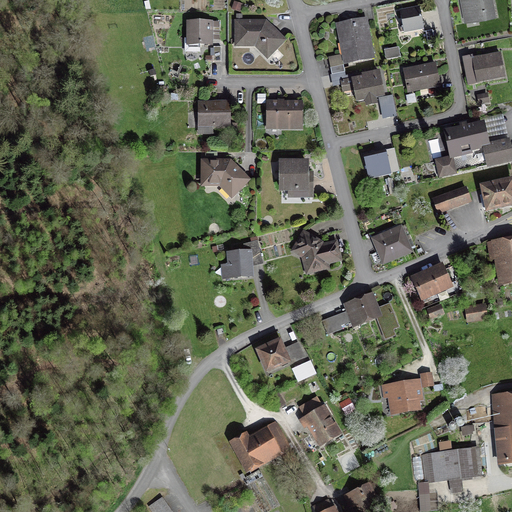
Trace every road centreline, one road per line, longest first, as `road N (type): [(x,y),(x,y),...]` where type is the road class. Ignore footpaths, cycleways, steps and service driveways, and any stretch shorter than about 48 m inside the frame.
road 1 (unclassified): [(121,511),(210,362),(367,280)]
road 2 (residential): [(367,280),(295,0)]
road 3 (unclassified): [(367,280),(511,224)]
